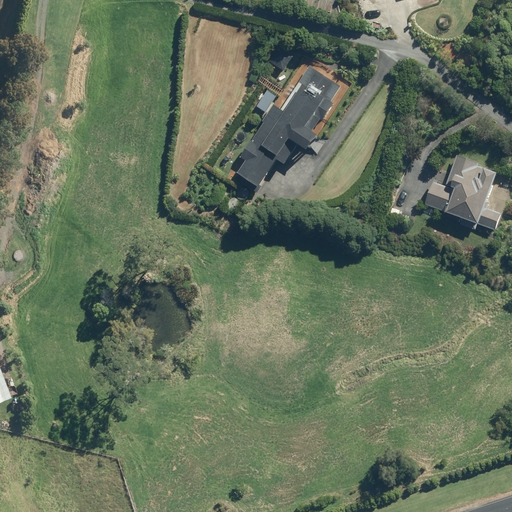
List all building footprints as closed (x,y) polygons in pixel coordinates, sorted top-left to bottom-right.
[(296,56),(283,48),(272,64),(286,73),(296,56)] [(288,110),(279,104),(246,157),(252,161),(241,178),(260,190),(264,185),(270,189),(287,160),(293,164),(305,143),(319,152),(329,136),(319,129),(326,118),(329,120),(339,104),(336,103),(347,85),(315,65),(288,110)] [(279,96),(268,90),(258,107),(269,113),(279,96)] [(504,169),(459,155),(450,184),(437,180),(428,206),(503,230),(508,214),(491,209),(504,169)] [(253,192),(242,184),(227,206),(239,214),(253,192)] [(0,371),(0,400),(9,397),(0,371)]
